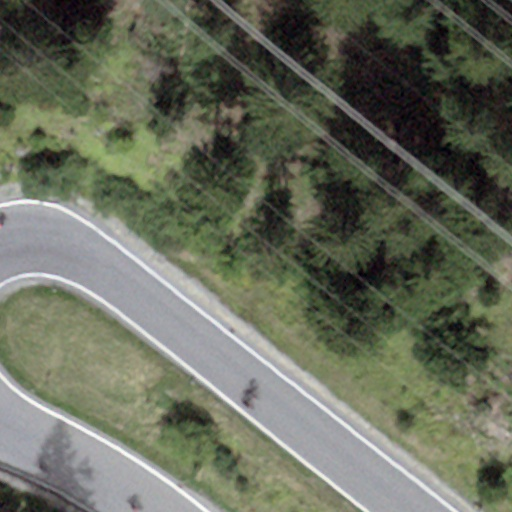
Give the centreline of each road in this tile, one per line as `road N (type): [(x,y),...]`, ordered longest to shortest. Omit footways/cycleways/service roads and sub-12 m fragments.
road 1 (secondary): [(0,243),(50,238),(80,250),(416,511)]
road 2 (secondary): [(153,511),(0,426)]
